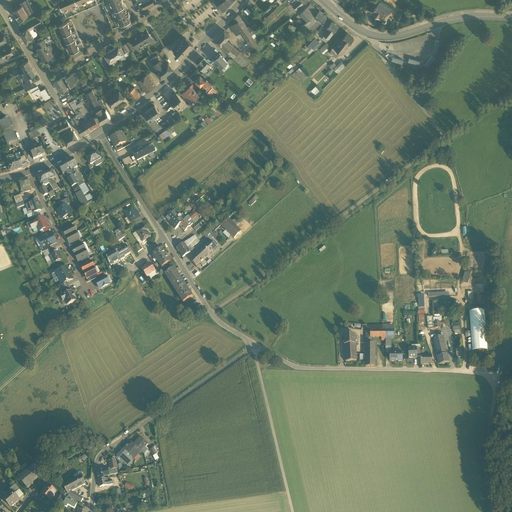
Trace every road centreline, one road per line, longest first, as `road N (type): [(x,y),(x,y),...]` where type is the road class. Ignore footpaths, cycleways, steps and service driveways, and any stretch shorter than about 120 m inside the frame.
road 1 (track): [(211,312),(445,138),(363,32)]
road 2 (residential): [(90,511),(104,449),(253,342)]
road 3 (residential): [(253,342),(297,367),(491,370)]
road 4 (secondary): [(511,16),(464,17),(383,37),(356,28),(321,0)]
road 5 (unknown): [(438,165),(416,177),(422,234),(457,227),(446,168)]
road 6 (track): [(0,389),(131,274)]
road 7 (track): [(253,342),(291,511)]
road 8 (residential): [(44,77),(169,0)]
road 9 (track): [(494,511),(483,453),(496,386),(491,370)]
road 10 (residential): [(162,237),(218,322),(253,342)]
road 11 (secondary): [(100,132),(205,42)]
road 12 (residential): [(29,171),(88,293)]
road 13 (residential): [(100,132),(162,237)]
